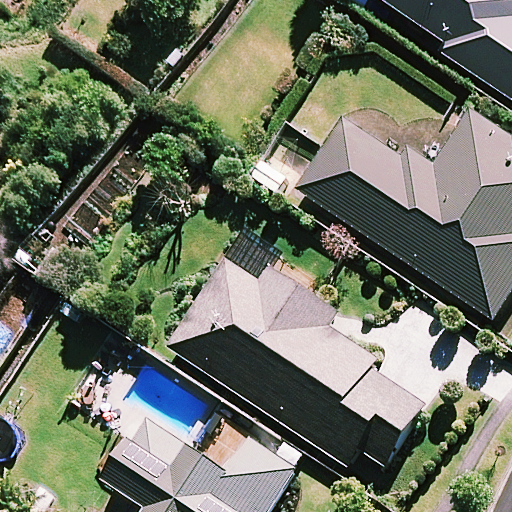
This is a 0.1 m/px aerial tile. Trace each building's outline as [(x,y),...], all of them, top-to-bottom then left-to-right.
[(511,0),(380,0),(448,45),(442,54),(511,100),(511,0)] [(231,31),(201,6),(176,36),(206,61),(231,31)] [(511,141),(472,115),(431,177),(346,121),(300,191),(496,322),(511,298),(511,141)] [(271,268),(263,281),(231,259),(171,350),(351,470),(363,453),(387,469),(428,408),(375,372),(382,362),(334,330),(343,316),(271,268)] [(112,486),(138,503),(132,511),(274,511),(299,475),(249,443),(230,473),(153,423),(112,486)]
